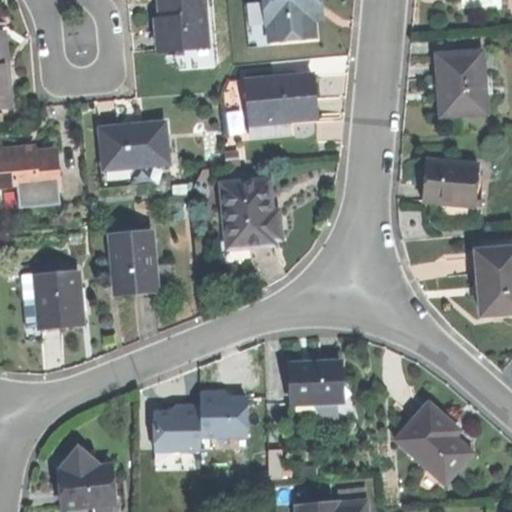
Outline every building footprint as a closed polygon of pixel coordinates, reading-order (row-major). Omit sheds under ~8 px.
[(163,30),(165,51),(192,48),(211,46),(207,7),(206,0),(165,0),(166,7),(169,30),(163,30)] [(271,22),(273,40),(316,36),(315,18),(313,0),(265,0),(268,22),(271,22)] [(323,6),(322,0),(313,0),(315,18),(324,17),(323,6)] [(215,6),(207,7),(211,46),(192,48),(193,55),(220,52),(215,6)] [(162,21),(163,30),(169,30),(166,7),(160,8),(162,21)] [(0,107),(13,107),(10,68),(7,34),(0,34),(0,107)] [(447,84),(449,118),(488,115),(487,93),(485,71),(484,53),(439,56),(440,76),(441,85),(447,84)] [(493,70),(485,71),(487,93),(494,93),(493,70)] [(314,73),(250,79),(255,123),(292,119),(319,117),(316,94),(314,73)] [(440,118),(449,118),(447,84),(441,85),(438,85),(440,118)] [(293,131),(292,119),(255,123),(256,135),(293,131)] [(110,129),(114,168),(173,163),(170,123),(137,126),(110,129)] [(0,174),(1,186),(21,184),(22,192),(63,188),(59,154),(40,156),(39,148),(21,150),(5,152),(4,147),(0,146),(0,174)] [(428,160),(427,169),(445,171),(446,162),(428,160)] [(424,204),(477,209),(481,165),(446,162),(445,171),(427,169),(426,183),(424,204)] [(272,179),(224,183),(230,243),(253,241),(254,246),(279,244),(279,238),(285,237),(284,220),(276,221),(275,214),(272,179)] [(114,236),(119,294),(138,293),(159,291),(154,233),(114,236)] [(484,294),(486,313),(511,310),(511,247),(480,250),(483,279),(484,294)] [(24,266),(25,275),(40,274),(56,273),(55,264),(24,266)] [(43,313),(44,329),(64,327),(86,325),(82,271),(56,273),(40,274),(43,313)] [(28,314),(43,313),(40,274),(25,275),(28,314)] [(310,364),(293,365),(296,405),(320,404),(339,403),(338,381),(345,381),(344,362),(323,363),(310,364)] [(197,403),(148,405),(151,452),(198,450),(197,437),(245,435),(243,389),(196,392),(197,403)] [(340,420),(339,403),(320,404),(325,421),(340,420)] [(400,441),(450,485),(477,453),(454,433),(459,427),(446,416),(432,404),(400,441)] [(271,451),(273,481),(287,480),(285,450),(271,451)] [(78,465),(79,471),(97,469),(96,463),(78,465)] [(108,503),(119,502),(117,484),(115,466),(97,469),(79,471),(63,473),(66,492),(67,508),(108,503)] [(128,482),(117,484),(119,502),(108,503),(109,509),(131,506),(128,482)] [(371,511),(371,503),(344,505),(343,502),(301,506),(301,511),(371,511)]
